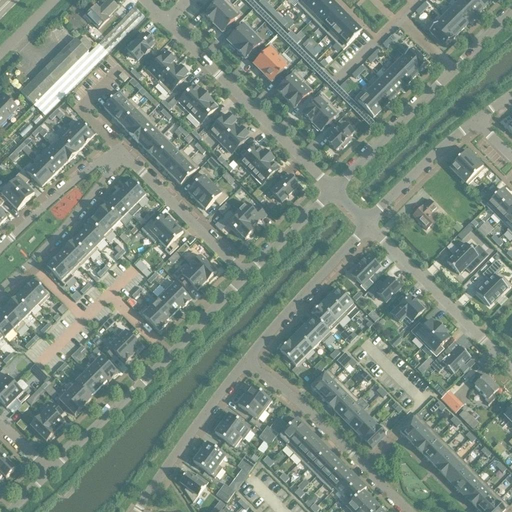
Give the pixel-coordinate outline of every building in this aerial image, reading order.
[(86,17),(99,30),(109,20),(108,19),(118,9),(110,0),(99,10),(96,7),(86,17)] [(223,0),(221,0),(204,17),(213,26),(231,8),(223,0)] [(262,0),(259,3),(264,8),(267,5),(262,0)] [(298,4),(297,5),(305,13),(317,0),(302,0),(299,4),(298,4)] [(329,0),(317,0),(305,13),(312,21),(331,2),(329,0)] [(473,0),(457,0),(458,1),(475,17),(482,10),(483,10),(473,0)] [(489,0),(473,0),(483,10),(482,10),(483,11),(491,2),(489,0)] [(451,8),(467,25),(468,25),(475,17),(458,1),(451,8)] [(331,2),(312,21),(320,29),(339,10),(331,2)] [(425,4),(420,8),(424,12),(429,7),(425,4)] [(267,5),(264,8),(269,13),(272,9),(267,5)] [(449,6),(441,15),(444,18),(445,18),(460,33),(468,25),(467,25),(451,8),(449,6)] [(231,8),(213,26),(222,35),(240,17),(231,8)] [(420,8),(416,13),(419,17),(424,12),(420,8)] [(128,35),(130,32),(145,18),(135,9),(128,16),(111,32),(89,55),(86,52),(87,52),(92,47),(83,38),(78,43),(75,40),(51,64),(21,94),(35,108),(36,108),(45,118),(128,35)] [(339,10),(320,29),(327,36),(346,17),(339,10)] [(265,14),(261,18),(266,23),(270,19),(265,14)] [(278,15),(274,19),(279,23),(283,20),(278,15)] [(346,17),(327,36),(335,44),(354,25),(346,17)] [(437,25),(453,41),(460,33),(445,18),(444,18),(437,25)] [(270,19),(266,23),(270,28),(275,23),(270,19)] [(283,20),(279,23),(284,28),(287,25),(283,20)] [(434,21),(426,30),(441,45),(442,44),(446,48),(453,41),(437,25),(434,21)] [(246,25),(228,43),(229,45),(228,46),(234,51),(235,51),(236,52),(255,34),(246,25)] [(354,25),(335,44),(343,52),(362,33),(354,25)] [(291,32),(288,36),(292,41),(296,37),(291,32)] [(255,34),(236,52),(238,53),(237,54),(243,60),(243,59),(245,61),(263,43),(255,34)] [(143,37),(128,52),(138,62),(143,57),(145,58),(150,53),(148,52),(153,47),(151,45),(153,44),(146,37),(145,39),(143,37)] [(296,37),(292,41),(297,45),(301,42),(296,37)] [(392,37),(387,41),(391,45),(396,40),(392,37)] [(290,39),(285,43),(290,48),(294,43),(290,39)] [(387,41),(383,46),(386,49),(391,45),(387,41)] [(294,43),(290,48),(295,52),(299,48),(294,43)] [(308,46),(305,49),(310,54),(313,51),(313,50),(308,46)] [(272,48),(254,66),(262,75),(281,57),(272,48)] [(410,48),(402,57),(404,58),(420,74),(427,67),(423,62),(424,62),(410,48)] [(313,51),(310,54),(314,59),(318,55),(313,51)] [(377,52),(372,56),(376,60),(380,55),(377,52)] [(165,56),(149,72),(159,83),(160,83),(176,67),(173,64),(174,62),(168,55),(166,57),(165,56)] [(372,56),(367,61),(371,65),(376,60),(372,56)] [(281,57),(262,75),(271,84),(289,66),(281,57)] [(397,65),(396,66),(412,81),(420,74),(404,58),(397,65)] [(324,61),(320,65),(325,69),(328,66),(324,61)] [(314,63),(310,68),(315,72),(319,68),(314,63)] [(395,64),(387,72),(404,88),(403,89),(404,89),(412,81),(396,66),(397,65),(395,64)] [(159,83),(158,84),(169,96),(187,78),(186,77),(187,75),(181,69),(179,70),(176,67),(160,83),(159,83)] [(361,67),(357,72),(360,75),(365,71),(361,67)] [(319,68),(315,72),(320,77),(324,73),(323,72),(319,68)] [(357,72),(352,76),(356,80),(360,75),(357,72)] [(387,72),(379,79),(396,96),(403,89),(404,88),(387,72)] [(123,73),(119,78),(124,83),(128,78),(123,73)] [(295,75),(277,93),(286,102),(304,83),(295,75)] [(379,79),(372,87),(388,104),(389,103),(396,96),(379,79)] [(304,83),(286,102),(294,110),(313,92),(304,83)] [(345,84),(340,89),(344,92),(348,87),(345,84)] [(187,95),(179,103),(190,114),(207,97),(200,91),(199,91),(195,87),(191,91),(187,95)] [(364,94),(381,112),(389,104),(389,103),(388,104),(372,87),(364,94)] [(339,88),(335,92),(340,97),(344,93),(340,89),(339,88)] [(363,92),(354,101),(373,120),(381,112),(364,94),(363,92)] [(104,110),(113,119),(129,102),(120,94),(119,95),(112,102),(110,103),(111,103),(104,110)] [(323,96),(303,116),(305,118),(304,118),(310,124),(312,125),(330,107),(332,105),(323,96)] [(4,97),(0,100),(0,126),(17,109),(4,97)] [(207,97),(190,114),(201,125),(217,109),(213,105),(213,104),(207,97)] [(130,100),(129,102),(113,119),(121,127),(139,109),(130,100)] [(351,101),(347,105),(352,110),(356,105),(351,101)] [(356,105),(352,110),(357,114),(361,110),(356,105)] [(330,107),(312,125),(313,126),(312,127),(318,133),(319,132),(321,134),(339,116),(330,107)] [(148,118),(139,109),(121,127),(129,135),(130,136),(148,118)] [(226,117),(210,133),(221,144),(237,128),(233,125),(235,123),(229,117),(227,118),(226,117)] [(138,145),(138,144),(155,128),(157,127),(148,118),(130,136),(129,135),(129,136),(138,145)] [(85,147),(96,135),(91,130),(89,133),(87,131),(86,130),(79,123),(71,132),(70,132),(85,147)] [(333,138),(327,143),(336,152),(342,147),(344,149),(350,142),(348,140),(354,135),(345,126),(338,132),(332,137),(333,138)] [(138,145),(147,153),(163,136),(155,128),(138,144),(138,145)] [(237,128),(221,144),(232,155),(248,139),(247,138),(248,137),(242,130),(240,132),(237,128)] [(43,130),(39,134),(43,139),(47,135),(43,130)] [(62,140),(77,155),(85,147),(70,132),(71,132),(69,130),(60,139),(62,141),(62,140)] [(171,145),(163,136),(147,153),(155,161),(171,145)] [(77,155),(62,140),(62,141),(53,149),(68,164),(77,155)] [(180,153),(171,145),(155,161),(163,170),(180,153)] [(257,148),(240,164),(251,175),(269,157),(265,153),(263,154),(257,148)] [(45,157),(59,172),(68,164),(53,149),(45,157)] [(181,151),(180,153),(163,170),(172,178),(190,160),(181,151)] [(458,161),(476,179),(485,170),(483,169),(467,152),(458,161)] [(45,157),(43,155),(34,164),(36,166),(51,181),(59,172),(45,157)] [(269,157),(251,175),(262,186),(264,184),(268,189),(273,184),(274,183),(269,179),(279,170),(272,163),(274,161),(269,157)] [(172,178),(181,187),(187,180),(188,181),(189,179),(199,169),(190,160),(172,178)] [(476,179),(458,161),(450,169),(468,187),(476,179)] [(36,166),(27,175),(34,181),(34,182),(35,183),(42,189),(51,181),(36,166)] [(197,185),(188,194),(197,203),(213,187),(205,178),(206,177),(201,172),(192,180),(197,185)] [(18,180),(10,188),(26,204),(34,196),(25,186),(30,182),(21,173),(16,178),(18,180)] [(273,184),(268,189),(269,189),(268,190),(272,194),(282,204),(287,198),(289,200),(294,195),(292,194),(297,189),(295,187),(297,185),(290,179),(289,180),(287,179),(277,188),(273,184)] [(134,180),(122,191),(137,205),(146,197),(139,190),(138,189),(136,187),(139,185),(134,180)] [(213,187),(197,203),(205,212),(215,203),(219,207),(228,199),(223,193),(221,195),(213,187)] [(0,193),(0,203),(2,206),(6,201),(18,212),(26,204),(10,188),(2,196),(0,193)] [(499,194),(494,189),(485,198),(490,203),(499,194)] [(137,205),(122,191),(114,199),(129,214),(133,218),(141,210),(137,206),(137,205)] [(487,205),(486,207),(494,215),(510,199),(502,191),(499,194),(490,203),(487,205)] [(129,214),(114,199),(106,207),(105,207),(120,222),(129,214)] [(511,200),(510,199),(494,215),(501,223),(511,212),(511,200)] [(438,211),(428,202),(423,208),(422,207),(412,218),(426,232),(436,222),(432,217),(438,211)] [(226,204),(218,212),(222,216),(230,208),(226,204)] [(237,215),(252,230),(261,221),(262,222),(267,217),(257,208),(253,212),(246,205),(237,215)] [(120,222),(105,207),(97,216),(112,231),(120,222)] [(511,212),(501,223),(508,230),(509,230),(511,227),(511,212)] [(236,213),(226,223),(234,231),(235,233),(235,232),(245,242),(255,232),(252,230),(237,215),(236,213)] [(112,231),(97,216),(96,216),(96,217),(88,225),(89,226),(90,226),(105,241),(114,232),(112,231)] [(143,230),(141,231),(155,245),(158,241),(174,225),(166,216),(156,226),(152,221),(143,230)] [(486,223),(477,231),(485,239),(494,230),(486,223)] [(458,224),(453,228),(458,233),(463,229),(458,224)] [(470,224),(463,231),(468,235),(474,229),(470,224)] [(174,225),(158,241),(166,250),(165,251),(170,257),(178,248),(174,243),(183,234),(174,225)] [(105,241),(90,226),(89,226),(81,234),(96,249),(104,241),(105,241)] [(73,242),(73,243),(89,259),(98,251),(96,249),(81,234),(73,243),(73,242)] [(89,259),(73,243),(64,251),(81,268),(89,259)] [(185,245),(177,253),(181,257),(189,249),(185,245)] [(466,245),(447,264),(459,276),(465,270),(466,271),(468,269),(471,273),(470,274),(470,275),(488,257),(479,247),(473,253),(466,245)] [(81,268),(64,251),(64,252),(56,260),(72,276),(81,268)] [(199,256),(189,266),(191,268),(192,267),(207,283),(207,284),(209,281),(210,283),(216,278),(214,276),(217,274),(199,256)] [(359,267),(350,275),(362,287),(360,288),(365,293),(373,285),(369,281),(381,269),(369,257),(364,262),(363,262),(359,266),(359,267)] [(72,276),(56,260),(44,271),(50,276),(52,274),(54,276),(55,277),(65,287),(74,278),(72,276)] [(489,282),(476,294),(489,308),(508,290),(495,276),(502,269),(496,263),(483,276),(489,282)] [(146,267),(140,273),(146,279),(152,273),(146,267)] [(191,268),(178,281),(187,291),(191,287),(197,293),(207,283),(192,267),(191,268)] [(376,286),(367,295),(372,300),(376,295),(386,305),(390,300),(392,302),(397,296),(395,295),(401,289),(397,285),(399,284),(394,278),(392,280),(391,279),(384,286),(380,290),(376,286)] [(36,280),(25,291),(41,307),(50,299),(41,290),(40,289),(39,287),(41,285),(36,280)] [(173,283),(165,292),(181,308),(181,309),(183,310),(191,301),(173,283)] [(41,307),(25,291),(16,299),(31,314),(39,306),(40,308),(41,307)] [(347,317),(355,309),(338,291),(329,299),(347,317)] [(165,292),(157,300),(159,301),(174,316),(181,309),(181,308),(165,292)] [(410,326),(424,312),(410,298),(391,316),(400,324),(404,320),(410,326)] [(22,322),(31,314),(16,299),(7,308),(25,326),(26,326),(22,322)] [(338,325),(347,317),(329,299),(321,308),(338,325)] [(159,301),(151,309),(166,324),(166,323),(174,316),(159,301)] [(25,326),(7,308),(3,312),(2,311),(0,312),(0,317),(17,335),(25,326)] [(330,334),(338,325),(321,308),(312,316),(315,318),(330,334)] [(151,309),(143,317),(159,333),(168,325),(166,323),(166,324),(151,309)] [(0,334),(5,340),(13,331),(17,335),(0,317),(0,334)] [(323,344),(332,336),(330,334),(315,318),(306,327),(321,342),(323,344)] [(110,319),(103,327),(107,331),(115,323),(110,319)] [(373,326),(372,327),(376,331),(381,326),(377,322),(375,324),(373,326)] [(411,333),(423,346),(441,329),(436,325),(435,326),(431,322),(424,329),(419,325),(411,333)] [(313,350),(321,342),(306,327),(298,335),(313,350)] [(441,329),(423,346),(436,359),(444,351),(441,348),(449,340),(445,336),(446,334),(441,329)] [(133,356),(142,348),(126,332),(118,340),(114,336),(114,337),(133,356)] [(304,359),(313,350),(298,335),(289,343),(304,359)] [(116,356),(125,365),(133,356),(114,337),(105,345),(107,347),(103,351),(112,360),(116,356)] [(393,340),(389,345),(394,350),(399,345),(393,340)] [(296,367),(304,359),(289,343),(280,352),(285,357),(283,359),(289,365),(291,362),(296,367)] [(454,376),(471,359),(460,348),(453,355),(448,350),(431,367),(438,375),(446,368),(454,376)] [(101,358),(93,367),(109,383),(118,374),(101,358)] [(471,361),(466,366),(470,370),(475,365),(471,361)] [(109,383),(93,367),(84,375),(99,390),(107,382),(109,383)] [(0,400),(15,385),(7,378),(9,376),(3,371),(0,374),(0,400)] [(324,374),(311,389),(319,396),(333,382),(336,379),(328,371),(324,374)] [(99,390),(84,375),(76,384),(92,400),(92,399),(91,398),(99,390)] [(485,378),(475,388),(487,400),(485,402),(490,407),(496,400),(493,397),(498,391),(485,378)] [(333,382),(319,396),(326,404),(343,387),(336,379),(333,382)] [(438,383),(433,389),(438,394),(442,398),(447,393),(438,383)] [(77,385),(68,393),(84,408),(92,400),(76,384),(77,385)] [(0,400),(0,403),(7,410),(16,401),(21,405),(30,397),(24,392),(23,393),(15,385),(0,400)] [(343,387),(326,404),(334,411),(351,394),(343,387)] [(41,388),(36,393),(41,397),(45,393),(44,391),(41,388)] [(245,397),(265,412),(272,403),(252,388),(245,397)] [(68,393),(60,402),(75,417),(84,408),(68,393)] [(463,407),(449,393),(442,400),(456,414),(463,407)] [(351,394),(334,411),(341,419),(342,419),(356,404),(359,402),(351,394)] [(258,422),(265,412),(245,397),(238,407),(258,422)] [(342,419),(341,419),(349,427),(350,426),(363,413),(369,407),(361,400),(359,402),(356,404),(342,419)] [(25,404),(18,412),(22,416),(30,408),(25,404)] [(48,407),(38,417),(56,434),(56,433),(65,424),(59,418),(63,414),(54,404),(50,409),(48,407)] [(350,426),(349,427),(357,434),(371,421),(363,413),(350,426)] [(222,425),(244,441),(251,432),(229,415),(222,425)] [(407,440),(424,424),(416,416),(399,433),(407,440)] [(48,441),(50,443),(55,437),(54,436),(56,434),(38,417),(39,418),(30,427),(46,443),(48,441)] [(278,419),(270,429),(276,434),(284,424),(278,419)] [(280,437),(280,438),(288,445),(305,428),(297,420),(289,428),(280,437)] [(473,420),(467,425),(473,431),(478,425),(473,420)] [(371,421),(357,434),(364,442),(382,425),(381,424),(378,428),(371,421)] [(284,424),(276,434),(278,435),(280,437),(289,428),(284,424)] [(415,448),(432,431),(424,424),(407,440),(415,448)] [(244,442),(244,441),(222,425),(221,426),(220,426),(215,432),(216,433),(215,434),(235,449),(242,440),(244,442)] [(382,425),(364,442),(372,450),(390,433),(382,425)] [(267,428),(263,433),(274,441),(278,435),(276,434),(270,429),(267,428)] [(288,445),(286,447),(294,455),(312,436),(305,428),(288,445)] [(422,456),(440,439),(432,431),(415,448),(422,456)] [(263,433),(259,439),(268,445),(270,447),(274,441),(263,433)] [(312,436),(294,455),(301,462),(320,444),(312,436)] [(430,463),(447,447),(440,439),(422,456),(430,463)] [(200,454),(222,470),(223,470),(219,467),(226,458),(207,444),(200,454)] [(320,444),(301,462),(309,470),(326,453),(327,452),(328,451),(320,444)] [(438,471),(455,454),(447,447),(430,463),(438,471)] [(326,453),(309,470),(316,478),(334,460),(326,453)] [(0,473),(6,480),(16,470),(6,461),(5,459),(4,459),(0,455),(0,454),(0,473)] [(215,480),(222,470),(200,454),(199,455),(198,454),(194,461),(195,462),(193,463),(215,480)] [(445,479),(463,462),(455,454),(438,471),(445,479)] [(252,470),(257,464),(246,457),(242,462),(252,470)] [(334,460),(316,478),(324,485),(342,468),(334,460)] [(248,476),(252,470),(242,462),(238,468),(248,476)] [(453,486),(470,470),(463,462),(445,479),(453,486)] [(342,468),(324,485),(332,493),(335,490),(349,475),(342,468)] [(460,494),(478,477),(470,470),(453,486),(460,494)] [(181,483),(180,484),(187,489),(185,492),(193,504),(201,493),(206,488),(208,484),(198,476),(195,480),(188,474),(181,483)] [(349,475),(335,490),(343,497),(358,482),(350,474),(349,475)] [(468,502),(485,485),(478,477),(460,494),(468,502)] [(343,497),(339,501),(347,508),(363,493),(366,489),(358,482),(343,497)] [(231,499),(235,493),(225,485),(220,491),(231,499)] [(476,509),(493,492),(485,485),(468,502),(476,509)] [(227,504),(231,499),(220,491),(216,497),(227,504)] [(478,511),(488,511),(501,500),(493,492),(476,509),(478,511)] [(363,493),(347,508),(350,511),(359,511),(371,501),(363,493)] [(504,511),(509,508),(501,500),(488,511),(504,511)] [(359,511),(376,511),(379,510),(379,509),(371,501),(359,511)] [(220,502),(216,507),(221,511),(225,506),(220,502)]
